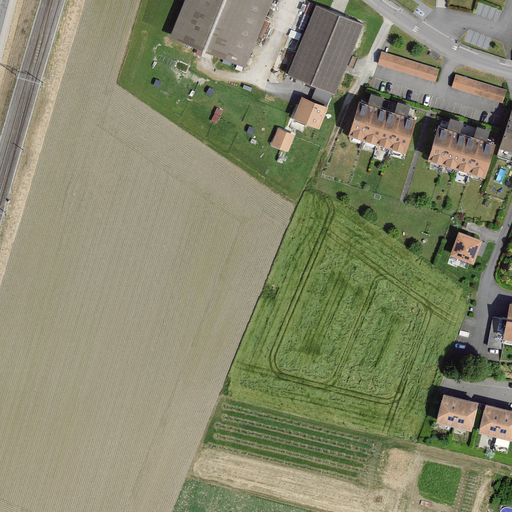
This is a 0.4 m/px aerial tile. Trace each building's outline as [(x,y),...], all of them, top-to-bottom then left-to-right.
[(269,0),(192,0),(177,39),(244,65),(269,0)] [(364,24),(315,4),(287,74),(336,94),(364,24)] [(384,63),(440,81),(444,68),(389,50),(384,63)] [(455,89),(507,106),(511,94),(459,77),(455,89)] [(299,121),(324,131),(335,104),(310,94),(299,121)] [(351,133),(363,138),(373,107),(360,103),(351,133)] [(373,107),(363,138),(377,142),(386,111),(373,107)] [(386,111),(377,142),(390,146),(400,115),(386,111)] [(511,114),(498,157),(511,161),(511,114)] [(400,115),(390,146),(405,151),(415,120),(400,115)] [(277,146),(293,153),(300,135),(284,128),(277,146)] [(431,158),(443,162),(452,132),(440,128),(431,158)] [(452,132),(443,162),(456,166),(466,136),(452,132)] [(466,136),(456,166),(469,170),(479,140),(466,136)] [(479,140),(469,170),(484,175),(494,144),(479,140)] [(479,242),(460,235),(453,254),(472,261),(479,242)] [(506,337),(509,320),(494,318),(489,347),(503,350),(506,337)] [(462,400),(446,396),(439,424),(456,428),(462,400)] [(478,404),(462,400),(456,428),(471,432),(478,404)] [(506,409),(490,406),(483,433),(499,437),(506,409)] [(511,410),(506,409),(499,437),(511,439),(511,410)]
